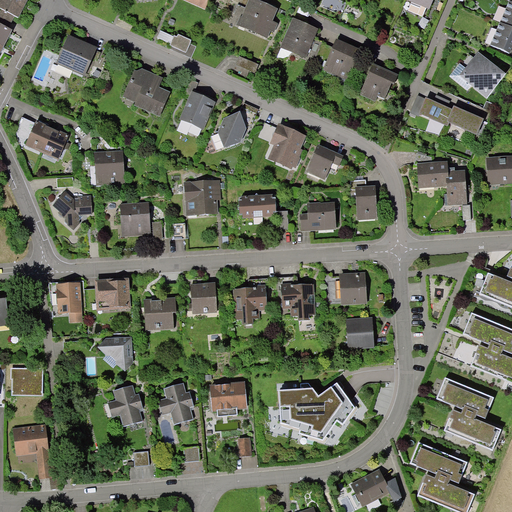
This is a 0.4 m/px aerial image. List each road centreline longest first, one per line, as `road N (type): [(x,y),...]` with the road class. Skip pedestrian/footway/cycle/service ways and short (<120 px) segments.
road 1 (residential): [(49,4),(360,141),(383,161),(396,190),(399,248)]
road 2 (residential): [(399,248),(407,378),(387,436),(361,458),(321,472),(218,482)]
road 3 (residential): [(399,248),(52,269)]
road 4 (residential): [(218,482),(14,500)]
road 5 (residential): [(52,269),(0,140)]
